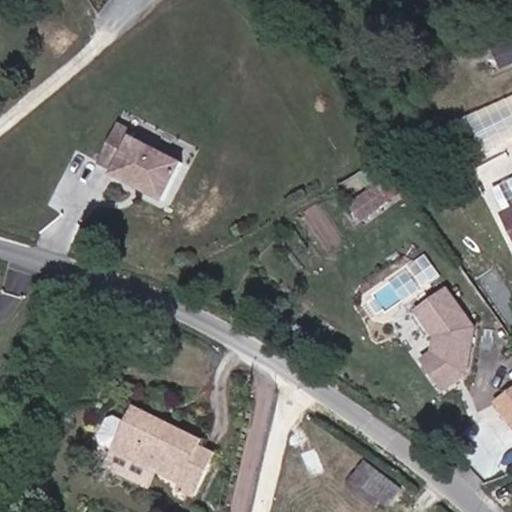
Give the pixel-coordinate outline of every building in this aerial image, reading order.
[(511,39),(493,48),(502,66),(511,61),(511,39)] [(177,200),(197,163),(148,136),(150,132),(134,123),(114,160),(129,169),(127,173),(177,200)] [(418,305),(436,331),(433,355),(474,335),(480,332),(450,286),(418,305)] [(433,355),(421,361),(440,392),(470,375),(474,335),(433,355)] [(511,400),(503,407),(511,419),(511,400)] [(106,450),(171,484),(168,491),(188,503),(210,461),(192,453),(195,447),(127,412),(118,428),(106,450)] [(91,435),(94,442),(106,450),(118,428),(105,421),(98,422),(91,435)] [(401,487),(367,464),(356,479),(390,503),(401,487)]
